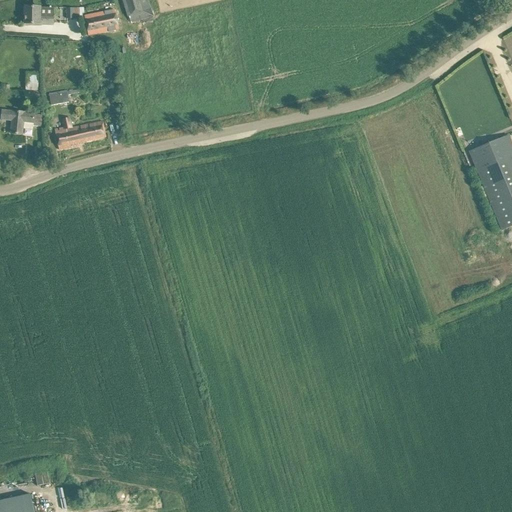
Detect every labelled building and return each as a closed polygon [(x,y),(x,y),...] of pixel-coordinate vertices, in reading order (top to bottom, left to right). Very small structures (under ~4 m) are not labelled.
[(122,0),(131,23),(154,17),(148,0),(122,0)] [(25,23),(35,23),(39,24),(39,22),(54,22),(54,7),(36,6),(26,6),(25,23)] [(81,18),(81,8),(67,8),(67,18),(81,18)] [(111,10),(84,16),(88,35),(118,28),(113,9),(111,10)] [(38,83),(39,73),(26,73),(26,83),(38,83)] [(39,105),(39,90),(29,90),(28,105),(39,105)] [(52,106),(68,104),(67,93),(50,96),(52,106)] [(1,119),(13,120),(11,133),(22,134),(23,129),(33,129),(33,126),(41,127),(42,116),(24,114),(24,112),(14,111),(13,112),(2,111),(1,119)] [(99,139),(106,137),(104,127),(103,122),(72,128),(70,118),(63,120),(65,127),(55,129),(57,140),(59,150),(80,146),(79,143),(85,142),(99,139)] [(470,151),(474,160),(502,230),(511,225),(511,144),(508,135),(470,151)] [(47,471),(35,474),(38,486),(50,484),(47,471)] [(0,511),(34,511),(30,494),(0,500),(0,511)]
